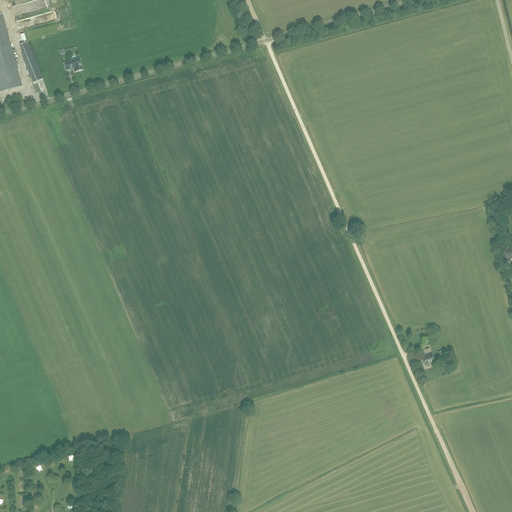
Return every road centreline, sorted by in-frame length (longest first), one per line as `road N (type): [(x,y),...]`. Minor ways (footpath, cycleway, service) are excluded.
road 1 (track): [(472,511),(247,0)]
road 2 (unclassified): [(0,113),(412,0)]
road 3 (unknown): [(351,236),(511,205)]
